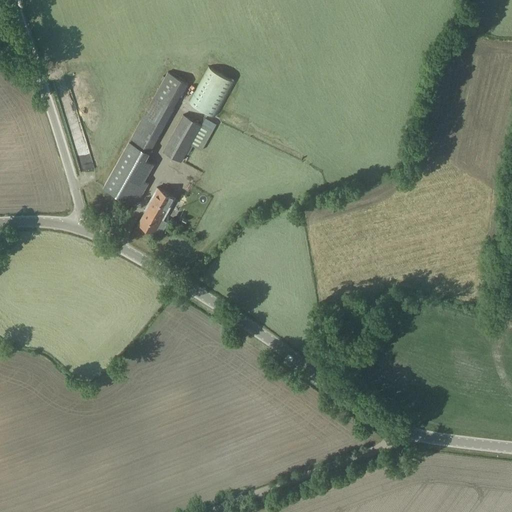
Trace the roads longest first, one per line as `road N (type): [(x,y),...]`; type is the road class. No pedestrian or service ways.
road 1 (unclassified): [(80,229),(174,279),(412,436),(511,447)]
road 2 (unclassified): [(80,229),(52,109),(13,0)]
road 3 (track): [(412,436),(205,511)]
